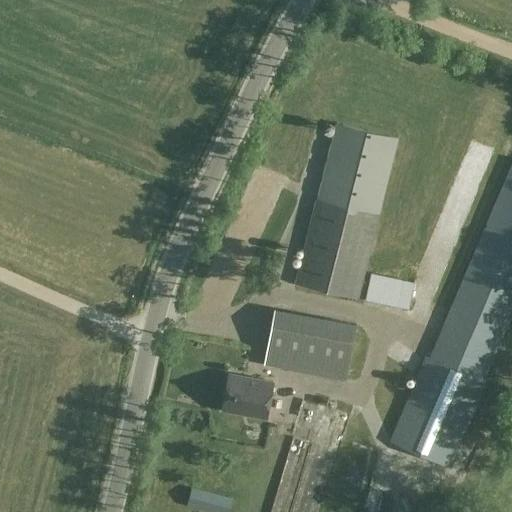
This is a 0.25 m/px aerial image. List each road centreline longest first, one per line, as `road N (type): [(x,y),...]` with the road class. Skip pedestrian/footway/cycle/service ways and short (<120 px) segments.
road 1 (unclassified): [(150,332),(177,253),(301,0)]
road 2 (unclassified): [(114,511),(150,332)]
road 3 (unclassified): [(0,272),(150,332)]
road 4 (track): [(382,0),(511,51)]
